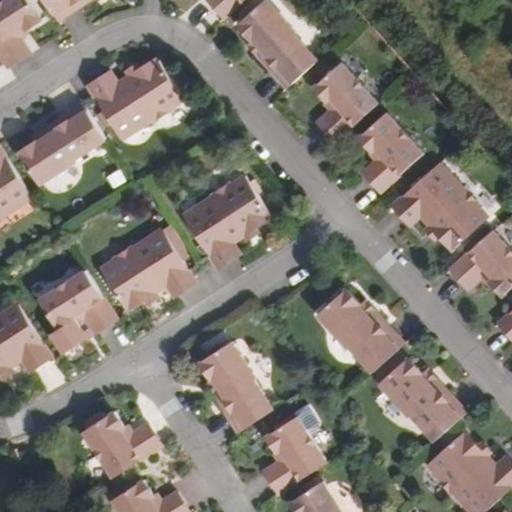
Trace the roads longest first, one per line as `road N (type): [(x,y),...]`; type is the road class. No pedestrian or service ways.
road 1 (residential): [(0,111),(108,40),(131,31),(167,33),(191,47),(345,224)]
road 2 (residential): [(345,224),(140,360)]
road 3 (residential): [(345,224),(511,403)]
road 4 (residential): [(140,360),(238,511)]
road 5 (residential): [(140,360),(0,431)]
